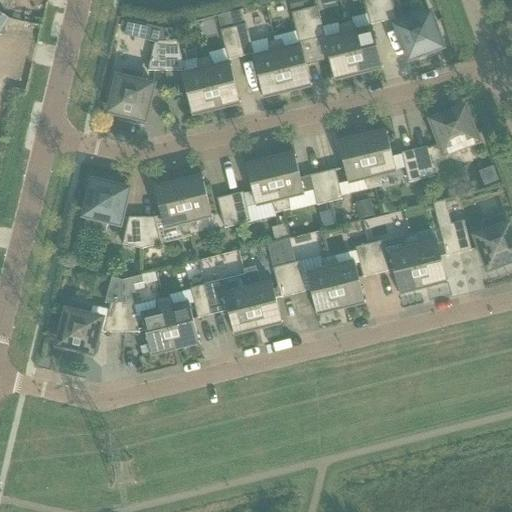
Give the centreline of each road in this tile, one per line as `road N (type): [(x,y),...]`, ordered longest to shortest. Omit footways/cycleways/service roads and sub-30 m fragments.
road 1 (residential): [(0,377),(105,400),(511,300)]
road 2 (residential): [(46,136),(134,154),(179,148),(493,67)]
road 3 (residential): [(0,336),(46,136)]
